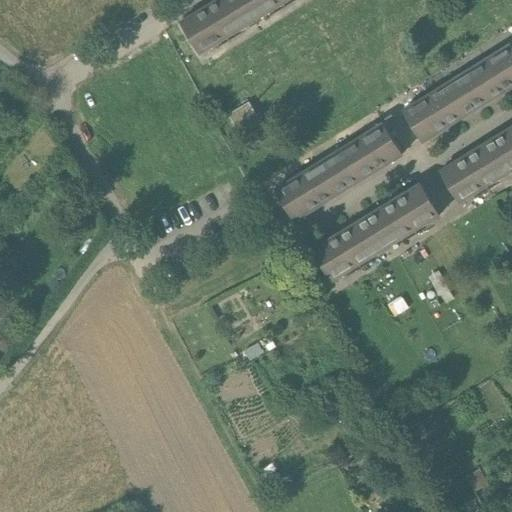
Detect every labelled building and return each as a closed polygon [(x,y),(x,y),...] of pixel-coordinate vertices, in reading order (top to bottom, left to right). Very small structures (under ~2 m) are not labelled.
[(217,0),(180,23),(200,55),(289,0),(217,0)] [(511,7),(502,13),(510,27),(511,25),(511,7)] [(511,48),(509,44),(402,111),(422,143),(511,86),(511,48)] [(249,103),(228,115),(240,136),(261,123),(249,103)] [(382,123),(275,190),(295,222),(343,192),(354,185),(402,155),(382,123)] [(511,126),(439,171),(459,203),(511,170),(511,126)] [(419,184),(371,214),(371,213),(360,220),(360,221),(312,251),(332,282),(439,216),(419,184)] [(473,490),(486,484),(471,451),(457,458),(473,490)]
